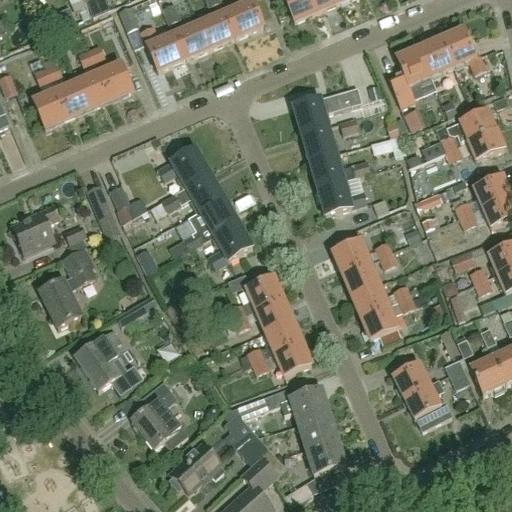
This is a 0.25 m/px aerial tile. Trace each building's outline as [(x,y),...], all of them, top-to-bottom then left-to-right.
[(89,13),(83,0),(68,0),(77,18),(80,17),(89,13)] [(83,0),(89,13),(93,23),(110,16),(104,0),(83,0)] [(222,8),(218,0),(203,0),(209,14),(222,8)] [(235,0),(241,12),(226,19),(237,44),(264,32),(253,7),(253,8),(249,0),(235,0)] [(295,27),(317,18),(309,0),(282,0),(283,0),(295,27)] [(334,0),(309,0),(317,18),(339,9),(334,0)] [(334,0),(339,9),(360,0),(334,0)] [(175,10),(162,16),(169,31),(182,25),(175,10)] [(140,33),(132,14),(119,18),(127,38),(140,33)] [(226,19),(200,30),(211,55),(237,44),(226,19)] [(185,67),(211,55),(200,30),(174,41),(185,67)] [(185,67),(174,41),(160,48),(153,33),(142,37),(149,52),(147,53),(159,78),(185,67)] [(487,76),(481,60),(475,63),(462,36),(441,46),(453,74),(468,67),(475,81),(487,76)] [(430,84),(453,74),(441,46),(418,56),(430,84)] [(100,53),(91,57),(96,70),(106,66),(100,53)] [(435,95),(430,84),(418,56),(396,65),(402,79),(387,85),(400,114),(423,104),(421,101),(435,95)] [(84,75),(96,70),(91,57),(79,63),(84,75)] [(96,70),(100,80),(112,106),(134,96),(123,70),(110,76),(106,66),(96,70)] [(78,89),(90,116),(112,106),(100,80),(96,70),(84,75),(88,85),(78,89)] [(47,76),(53,89),(62,85),(57,72),(47,76)] [(47,76),(35,81),(41,94),(53,89),(47,76)] [(19,99),(11,81),(0,85),(0,88),(6,104),(19,99)] [(69,125),(90,116),(78,89),(66,94),(62,85),(53,89),(57,98),(69,125)] [(45,104),(34,108),(46,135),(69,125),(57,98),(53,89),(41,94),(45,104)] [(293,113),(302,142),(319,137),(329,134),(324,120),(362,109),(358,94),(320,105),(293,113)] [(443,111),(449,125),(458,121),(453,107),(443,111)] [(440,149),(445,159),(496,136),(487,117),(476,122),(472,114),(458,120),(462,128),(449,134),(453,143),(440,149)] [(421,115),(408,120),(414,139),(428,134),(421,115)] [(356,124),(339,129),(343,142),(359,137),(356,124)] [(336,160),(329,134),(319,137),(302,142),(310,168),(336,160)] [(445,159),(450,169),(472,159),(476,168),(504,155),(496,136),(445,159)] [(179,180),(186,193),(187,195),(211,181),(195,155),(171,169),(172,170),(159,177),(165,188),(179,180)] [(310,168),(318,194),(344,186),(345,188),(372,180),(368,166),(341,175),(336,160),(310,168)] [(193,205),(201,218),(224,205),(211,181),(187,195),(186,193),(161,207),(168,219),(193,205)] [(483,215),(511,203),(503,184),(475,196),(483,215)] [(344,186),(318,194),(327,223),(354,216),(353,215),(367,211),(364,200),(349,203),(345,188),(344,186)] [(98,222),(102,220),(111,216),(101,192),(87,198),(98,222)] [(135,223),(130,212),(131,211),(122,192),(110,197),(119,216),(124,229),(135,223)] [(439,199),(420,207),(423,216),(443,208),(439,199)] [(511,225),(511,205),(511,203),(483,215),(491,234),(511,225)] [(238,228),(224,205),(201,218),(190,224),(197,237),(184,246),(191,258),(215,243),(214,241),(238,228)] [(375,209),(380,221),(390,217),(385,205),(375,209)] [(460,225),(473,219),(468,208),(455,214),(460,225)] [(14,235),(25,262),(55,249),(48,232),(62,226),(56,212),(28,224),(29,228),(14,235)] [(477,230),(473,219),(460,225),(465,235),(477,230)] [(253,255),(238,228),(214,241),(215,243),(223,256),(209,265),(215,275),(229,267),(230,268),(253,255)] [(65,238),(69,249),(86,241),(81,231),(65,238)] [(176,267),(191,258),(183,246),(169,255),(176,267)] [(381,268),(394,262),(388,248),(375,254),(381,268)] [(344,283),(371,272),(362,250),(335,261),(344,283)] [(511,251),(489,262),(497,281),(511,274),(511,251)] [(83,323),(70,297),(98,284),(93,274),(95,273),(86,255),(63,266),(72,284),(65,287),(65,286),(41,298),(58,335),(83,323)] [(470,257),(450,265),(457,279),(476,271),(470,257)] [(394,262),(381,268),(384,276),(398,270),(394,262)] [(371,272),(344,283),(353,305),(380,293),(371,272)] [(470,280),(474,291),(488,285),(483,274),(470,280)] [(511,274),(497,281),(506,300),(511,297),(511,274)] [(246,323),(257,318),(284,306),(274,284),(247,295),(252,306),(228,316),(234,328),(246,323)] [(480,303),(493,296),(488,285),(474,291),(480,303)] [(92,307),(106,304),(102,286),(87,290),(92,307)] [(407,292),(393,297),(399,309),(412,303),(407,292)] [(389,314),(389,313),(380,293),(353,305),(362,326),(389,314)] [(152,302),(116,323),(122,334),(158,313),(152,302)] [(389,314),(362,326),(371,348),(398,337),(393,323),(416,313),(412,303),(399,309),(389,313),(389,314)] [(257,318),(266,340),(293,328),(284,306),(257,318)] [(169,316),(182,337),(187,344),(199,336),(192,326),(187,330),(176,312),(175,309),(168,313),(169,316)] [(511,322),(509,316),(501,320),(510,342),(511,341),(511,322)] [(250,332),(246,323),(234,328),(238,338),(250,332)] [(276,362),(303,350),(293,328),(266,340),(271,350),(261,355),(261,353),(248,359),(253,372),(266,366),(276,362)] [(480,339),(492,364),(506,392),(507,392),(506,391),(511,388),(511,354),(501,359),(489,335),(480,339)] [(122,347),(115,337),(76,363),(99,397),(128,377),(119,363),(121,362),(114,353),(122,347)] [(464,363),(460,365),(464,374),(464,375),(469,372),(465,364),(474,359),(467,345),(457,350),(464,363)] [(313,373),(303,350),(276,362),(285,384),(313,373)] [(506,393),(506,392),(492,364),(470,374),(470,373),(469,373),(483,403),(484,403),(483,402),(493,397),(495,401),(505,396),(503,392),(505,391),(506,393)] [(464,374),(460,365),(445,373),(449,381),(464,374)] [(270,375),(266,366),(253,372),(257,380),(270,375)] [(394,382),(404,404),(430,391),(420,370),(394,382)] [(464,375),(464,374),(449,381),(453,390),(456,396),(471,389),(468,383),(464,375)] [(430,391),(404,404),(415,425),(417,424),(423,437),(453,422),(446,409),(440,411),(436,402),(442,399),(443,396),(438,388),(430,392),(430,391)] [(189,442),(167,415),(178,407),(164,389),(142,405),(149,415),(132,428),(154,457),(165,449),(170,456),(189,442)] [(295,419),(299,432),(319,425),(330,421),(322,397),(281,410),(285,422),(295,419)] [(244,426),(269,416),(264,404),(236,415),(237,418),(244,426)] [(339,448),(330,421),(319,425),(299,432),(308,458),(319,454),(339,448)] [(262,447),(251,436),(233,452),(244,464),(262,447)] [(261,465),(270,457),(262,447),(244,464),(253,475),(262,467),(261,465)] [(319,454),(308,458),(316,483),(347,473),(339,448),(319,454)] [(183,493),(191,501),(209,483),(211,485),(224,472),(204,450),(172,480),(175,483),(171,487),(180,496),(183,493)] [(279,485),(288,477),(270,457),(261,465),(262,467),(279,485)] [(262,467),(253,475),(244,483),(253,493),(231,511),(270,511),(261,502),(279,485),(262,467)] [(314,489),(320,501),(337,493),(331,481),(314,489)] [(309,511),(315,508),(312,503),(314,502),(307,490),(285,504),(289,511),(309,511)]
